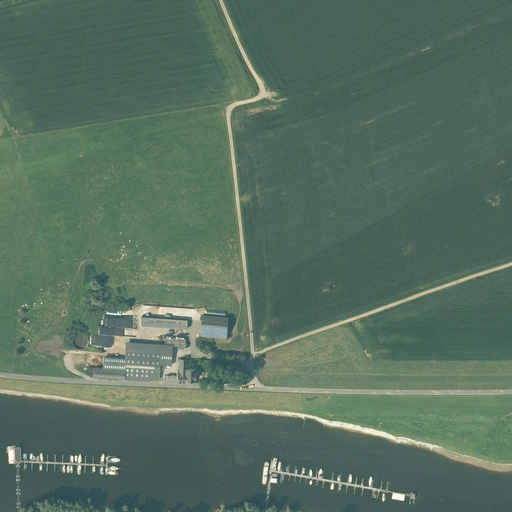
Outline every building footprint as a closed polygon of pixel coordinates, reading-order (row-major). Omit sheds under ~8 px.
[(143,304),(143,316),(157,316),(157,305),(143,304)] [(129,333),(135,334),(136,328),(126,327),(126,321),(119,320),(117,313),(114,313),(110,314),(112,320),(108,321),(107,326),(110,326),(103,328),(105,325),(101,324),(102,327),(101,327),(100,333),(109,334),(113,333),(112,331),(116,330),(116,331),(118,327),(119,332),(121,329),(124,331),(126,330),(126,332),(129,334),(129,333)] [(228,316),(202,314),(201,335),(226,337),(228,316)] [(187,320),(142,316),(142,325),(186,329),(187,320)] [(88,344),(88,341),(87,338),(86,335),(83,333),(80,333),(77,333),(74,335),(72,338),(72,341),(72,344),(74,347),(77,348),(80,349),(83,348),(86,347),(88,344)] [(185,338),(165,337),(164,343),(164,345),(172,345),(185,346),(185,338)] [(172,345),(164,345),(164,343),(126,341),(125,349),(160,352),(160,363),(171,364),(172,345)] [(160,352),(125,349),(124,369),(124,376),(123,376),(123,377),(123,378),(149,380),(149,377),(159,378),(160,363),(160,352)] [(102,367),(93,367),(93,375),(123,377),(123,376),(124,376),(124,369),(121,369),(102,367)] [(186,367),(185,367),(185,369),(185,380),(190,380),(192,381),(194,382),(196,380),(197,377),(195,375),(195,368),(186,367)] [(179,369),(177,369),(177,374),(177,381),(185,381),(185,380),(185,369),(179,369)]
